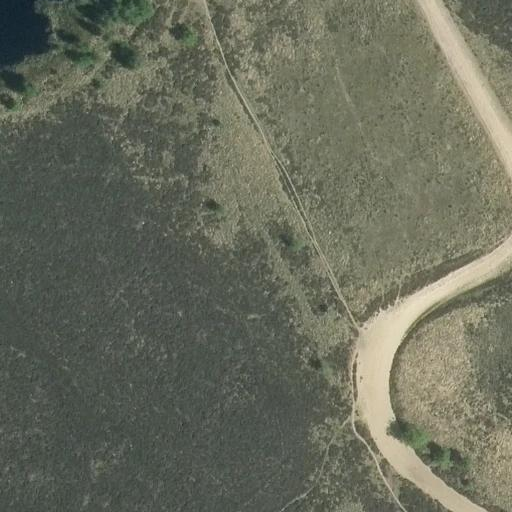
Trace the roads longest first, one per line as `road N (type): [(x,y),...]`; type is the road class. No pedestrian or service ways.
road 1 (track): [(376,352),(368,404),(385,442),(422,483),(470,511)]
road 2 (track): [(428,0),(511,150)]
road 3 (track): [(511,258),(425,302),(376,352)]
